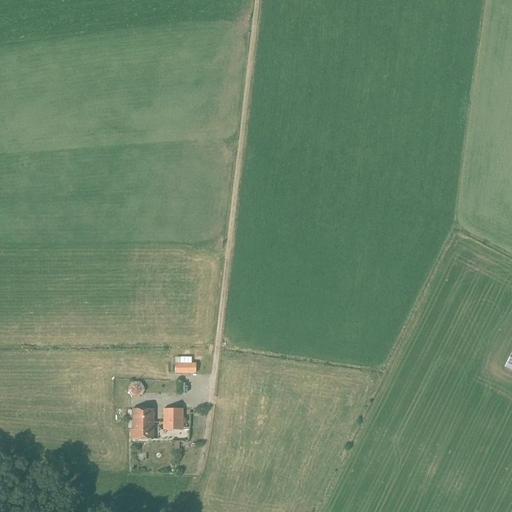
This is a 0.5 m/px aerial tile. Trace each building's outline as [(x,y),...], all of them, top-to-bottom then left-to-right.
[(175,363),(175,373),(196,373),(196,363),(175,363)] [(86,365),(86,374),(113,374),(113,366),(86,365)] [(158,381),(158,374),(144,374),(143,397),(178,399),(179,382),(158,381)] [(138,395),(139,383),(128,381),(126,393),(138,395)] [(130,439),(154,439),(154,409),(132,409),(132,430),(130,430),(130,439)] [(164,430),(182,430),(182,410),(164,410),(164,430)] [(198,443),(167,442),(167,453),(197,454),(198,443)] [(182,454),(175,454),(176,474),(183,473),(182,454)]
